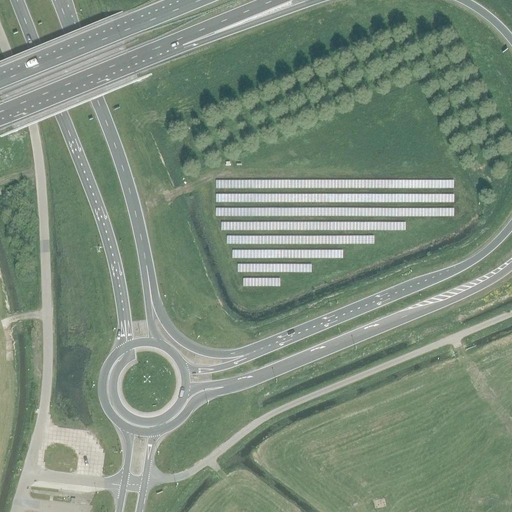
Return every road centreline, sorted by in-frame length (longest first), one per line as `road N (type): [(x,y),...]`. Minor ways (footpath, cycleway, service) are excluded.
road 1 (unclassified): [(28,474),(46,369),(39,161),(0,36)]
road 2 (unclassified): [(511,314),(290,405),(189,472),(144,484)]
road 3 (primary): [(16,0),(103,225),(126,346)]
road 4 (trunk): [(223,387),(444,303),(511,267)]
road 5 (primary): [(145,265),(123,170),(57,0)]
road 6 (trunk): [(511,225),(460,267),(275,343)]
road 7 (trunk): [(201,0),(0,82)]
road 8 (trunk): [(133,58),(319,0)]
road 9 (trunk): [(275,343),(226,354),(190,347),(164,324),(145,265)]
road 10 (trunk): [(133,58),(274,0)]
road 11 (trunk): [(0,112),(133,58)]
